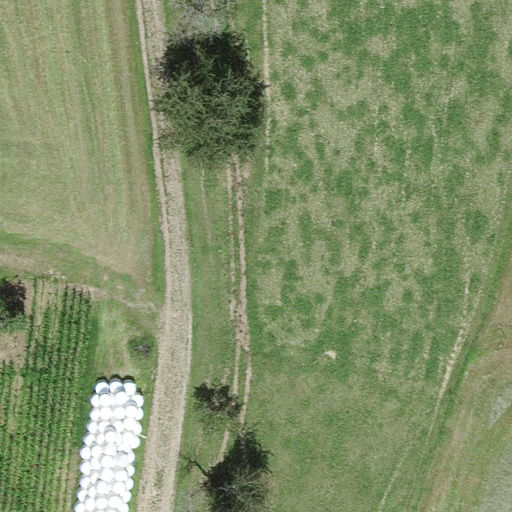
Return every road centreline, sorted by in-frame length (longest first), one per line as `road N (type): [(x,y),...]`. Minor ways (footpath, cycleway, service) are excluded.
road 1 (track): [(150,511),(168,317),(135,0)]
road 2 (track): [(0,261),(168,317)]
